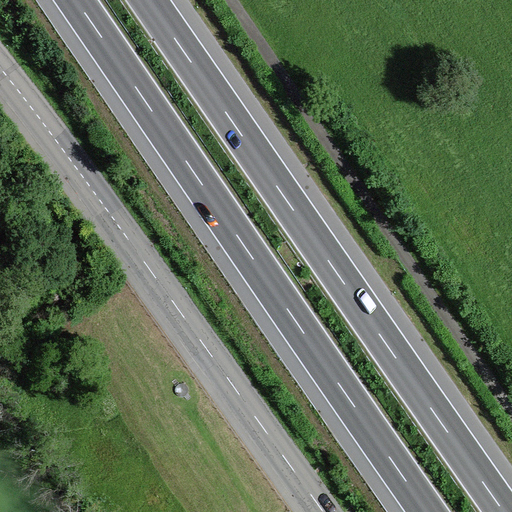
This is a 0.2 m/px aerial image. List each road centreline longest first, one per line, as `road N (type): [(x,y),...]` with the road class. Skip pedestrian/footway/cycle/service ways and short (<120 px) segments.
road 1 (motorway): [(504,511),(146,0)]
road 2 (motorway): [(66,0),(416,511)]
road 3 (secondary): [(322,511),(0,69)]
